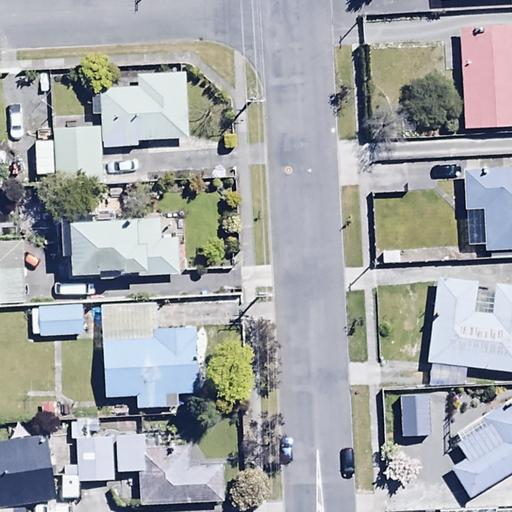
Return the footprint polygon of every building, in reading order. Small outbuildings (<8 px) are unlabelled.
[(511,30),(458,34),(464,134),(511,131),(511,30)] [(100,131),(102,153),(136,152),(136,145),(187,144),(185,78),(136,79),(137,92),(99,93),(100,131)] [(102,153),(100,131),(53,133),(55,190),(103,188),(102,153)] [(511,173),(463,173),(463,216),(484,216),(484,255),(511,254),(511,173)] [(161,222),(91,223),(91,228),(71,228),(72,282),(102,282),(102,277),(122,276),(123,279),(138,278),(138,281),(179,280),(178,241),(161,242),(161,222)] [(0,312),(22,312),(21,245),(0,245),(0,312)] [(511,290),(494,288),(491,321),(472,318),(476,285),(437,281),(427,367),(511,376),(511,290)] [(82,339),(81,309),(31,312),(32,342),(82,339)] [(103,312),(105,401),(136,400),(136,412),(177,412),(177,397),(199,397),(197,332),(151,333),(150,312),(103,312)] [(452,471),(468,500),(511,475),(511,406),(482,423),(486,431),(457,447),(466,463),(452,471)] [(50,439),(0,445),(0,511),(58,504),(50,439)] [(138,477),(139,509),(224,507),(223,470),(189,471),(188,449),(145,450),(145,440),(117,440),(118,477),(138,477)] [(111,441),(76,442),(77,485),(112,484),(111,441)]
